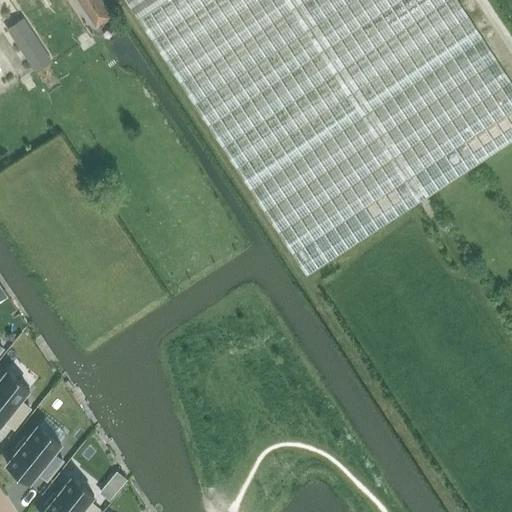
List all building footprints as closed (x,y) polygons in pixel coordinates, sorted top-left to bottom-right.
[(0,0),(0,18),(12,14),(5,0),(0,0)] [(97,0),(79,0),(88,14),(101,6),(97,0)] [(511,79),(460,0),(128,0),(308,274),(511,141),(511,79)] [(48,64),(51,63),(23,19),(7,29),(35,73),(48,64)] [(15,127),(47,101),(0,43),(0,149),(2,152),(22,136),(15,127)] [(74,135),(65,140),(78,163),(87,158),(74,135)] [(7,371),(0,379),(0,425),(4,420),(14,428),(30,408),(20,400),(29,389),(7,371)] [(17,451),(7,464),(30,482),(37,472),(47,480),(63,460),(53,452),(61,443),(38,425),(28,438),(25,435),(14,448),(17,451)] [(46,508),(43,511),(96,511),(99,508),(89,500),(94,495),(71,477),(57,495),(54,492),(43,505),(46,508)] [(109,483),(102,492),(111,499),(118,490),(109,483)]
